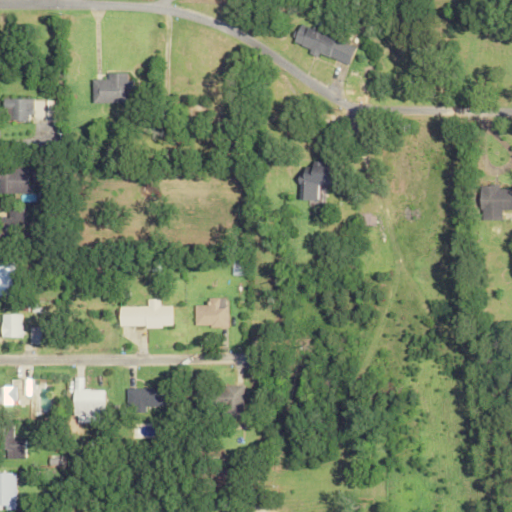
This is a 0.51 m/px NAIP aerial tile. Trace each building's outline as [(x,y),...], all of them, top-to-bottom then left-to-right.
[(354,48),(298,25),(290,43),(347,66),(354,48)] [(124,103),(124,92),(129,92),(129,80),(124,81),(124,73),(104,74),(104,79),(87,80),(88,103),(124,103)] [(0,120),(28,121),(28,99),(0,98),(0,99),(0,120)] [(52,101),(40,101),(40,116),(52,116),(52,101)] [(315,200),(316,185),(329,185),(329,163),(303,162),(303,179),(296,179),(295,200),(315,200)] [(0,193),(24,193),(23,168),(0,168),(0,193)] [(501,220),(501,210),(511,209),(511,189),(498,189),(498,185),(479,186),(479,221),(501,220)] [(17,210),(0,209),(0,237),(16,238),(17,210)] [(374,214),(358,214),(358,226),(373,226),(374,214)] [(0,253),(0,293),(10,293),(9,253),(0,253)] [(224,297),(206,297),(206,305),(191,305),(191,325),(224,325),(224,297)] [(144,306),(115,306),(115,327),(169,325),(168,305),(157,305),(156,298),(143,298),(144,306)] [(17,313),(0,313),(0,336),(17,336),(17,313)] [(25,343),(39,344),(39,327),(25,326),(25,343)] [(100,389),(79,389),(79,376),(70,376),(70,423),(100,423),(100,389)] [(27,379),(17,379),(17,386),(0,386),(0,403),(12,404),(12,394),(27,394),(27,379)] [(241,417),(241,384),(219,385),(220,417),(241,417)] [(162,387),(123,388),(123,410),(142,409),(142,406),(162,406),(162,387)] [(0,458),(21,457),(21,439),(9,439),(9,428),(0,428),(0,458)] [(12,509),(11,472),(0,471),(0,503),(1,504),(1,509),(12,509)]
